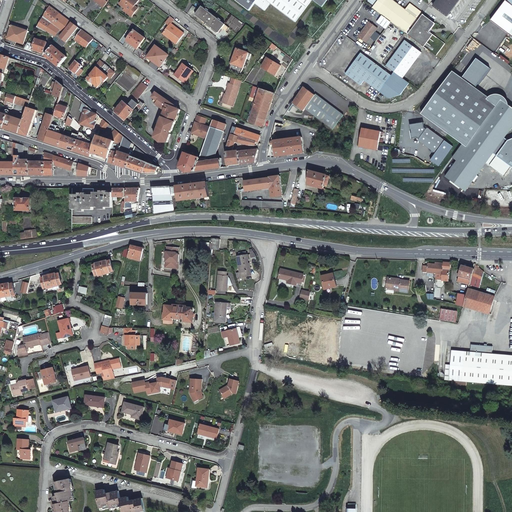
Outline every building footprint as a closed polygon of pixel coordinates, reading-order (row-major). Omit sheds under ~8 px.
[(138,0),(123,0),(125,1),(121,5),(126,9),(130,12),(129,14),(132,17),(138,8),(135,6),(139,0),(138,0)] [(272,2),(298,21),(313,0),(323,8),(328,0),(236,0),(251,11),(256,3),(266,10),(272,2)] [(391,0),(386,0),(378,12),(391,23),(406,34),(421,13),(410,5),(406,11),(391,0)] [(437,0),(433,6),(447,17),(459,0),(437,0)] [(511,0),(509,0),(508,2),(506,1),(500,9),(495,15),(491,21),(511,36),(511,0)] [(59,13),(49,5),(37,26),(46,31),(59,13)] [(207,23),(213,14),(202,6),(199,9),(193,5),(188,12),(194,16),(195,14),(207,23)] [(78,27),(59,13),(46,31),(59,38),(54,45),(50,50),(46,55),(60,66),(68,57),(60,50),(78,27)] [(225,24),(213,14),(207,23),(218,32),(225,24)] [(422,15),(408,35),(436,56),(445,44),(429,32),(434,24),(422,15)] [(176,44),(184,33),(171,24),(174,20),(171,17),(170,18),(169,17),(165,23),(169,26),(163,34),(176,44)] [(378,29),(370,23),(359,36),(363,39),(362,41),(367,44),(371,38),(372,38),(374,35),(374,34),(378,29)] [(12,40),(11,44),(15,46),(16,41),(23,43),(28,30),(12,25),(7,38),(12,40)] [(86,47),(94,38),(84,31),(82,29),(75,38),(86,47)] [(128,29),(119,42),(123,45),(126,41),(137,49),(134,53),(140,57),(143,53),(144,51),(138,47),(146,37),(135,29),(132,32),(128,29)] [(47,41),(36,38),(33,48),(44,52),(47,41)] [(387,66),(403,78),(422,53),(406,41),(387,66)] [(156,45),(148,56),(161,66),(169,54),(156,45)] [(247,52),(237,48),(229,70),(239,74),(247,52)] [(143,53),(140,57),(145,61),(148,56),(143,53)] [(368,82),(380,67),(377,65),(361,53),(346,73),(361,84),(365,80),(368,82)] [(0,82),(3,73),(0,72),(0,67),(6,69),(10,57),(0,54),(0,82)] [(268,58),(262,67),(275,74),(277,70),(278,70),(281,64),(268,58)] [(83,65),(76,60),(70,68),(80,76),(84,70),(81,68),(83,65)] [(96,66),(98,67),(104,72),(108,66),(101,60),(96,66)] [(194,71),(183,63),(176,73),(171,70),(168,74),(173,78),(175,75),(185,82),(194,71)] [(116,72),(108,66),(104,72),(109,77),(111,78),(116,72)] [(401,95),(410,84),(403,78),(387,66),(384,70),(380,67),(368,82),(380,91),(389,98),(401,95)] [(109,77),(104,72),(98,67),(87,79),(86,81),(96,89),(102,83),(103,84),(109,77)] [(465,188),(511,125),(511,107),(509,106),(508,103),(507,100),(505,98),(502,96),(500,95),(496,95),(493,96),(491,97),(489,98),(487,100),(452,73),(422,114),(467,147),(466,148),(462,145),(453,158),(457,161),(446,175),(465,188)] [(232,77),(230,84),(239,87),(241,81),(232,77)] [(64,87),(57,81),(53,94),(61,97),(61,95),(64,88),(64,87)] [(133,96),(138,100),(148,87),(142,82),(133,96)] [(226,87),(227,88),(222,102),(233,106),(239,87),(230,84),(227,83),(226,87)] [(318,117),(330,103),(316,92),(315,93),(304,85),(300,90),(293,101),(303,108),(305,106),(318,117)] [(261,88),(254,86),(250,97),(257,99),(261,88)] [(275,93),(261,88),(257,99),(249,122),(264,127),(275,93)] [(163,108),(159,119),(169,125),(173,127),(175,122),(179,108),(171,105),(171,104),(171,103),(170,102),(169,101),(153,90),(149,96),(152,98),(154,100),(152,103),(159,108),(160,107),(163,108)] [(28,100),(8,93),(4,107),(6,107),(8,101),(15,103),(28,107),(30,101),(28,100)] [(126,120),(129,116),(133,111),(139,104),(134,99),(132,102),(129,105),(124,101),(116,112),(126,120)] [(345,116),(330,103),(318,117),(334,130),(345,116)] [(55,115),(64,118),(68,107),(58,104),(55,115)] [(86,105),(83,113),(80,123),(94,128),(96,122),(94,121),(97,114),(86,105)] [(36,110),(28,108),(24,120),(20,133),(27,136),(36,110)] [(38,111),(36,110),(27,136),(30,137),(38,111)] [(0,127),(4,128),(8,116),(6,115),(6,114),(1,112),(1,113),(0,113),(0,127)] [(38,139),(46,142),(50,130),(52,122),(54,117),(54,116),(47,114),(38,139)] [(207,118),(198,115),(197,117),(192,133),(207,138),(211,127),(205,125),(207,118)] [(8,116),(4,128),(20,133),(24,120),(8,116)] [(109,124),(103,119),(99,129),(103,131),(109,124)] [(169,125),(159,119),(154,137),(160,142),(168,142),(169,137),(171,130),(172,130),(173,127),(169,125)] [(200,158),(195,171),(221,168),(220,159),(214,160),(227,124),(214,119),(211,127),(207,138),(200,158)] [(276,122),(273,134),(278,135),(280,136),(283,124),(276,122)] [(424,122),(410,123),(411,137),(417,137),(419,138),(419,140),(435,152),(444,140),(428,127),(427,129),(425,127),(424,122)] [(261,136),(234,127),(232,133),(259,143),(261,136)] [(124,136),(115,129),(106,139),(97,136),(95,143),(92,151),(95,151),(94,153),(106,157),(106,155),(110,156),(114,144),(121,146),(121,145),(124,136)] [(383,133),(364,129),(361,147),(379,151),(383,133)] [(53,144),(59,146),(63,134),(50,130),(46,142),(53,144)] [(59,146),(73,151),(78,134),(73,132),(71,137),(63,134),(59,146)] [(73,151),(90,157),(92,151),(95,143),(93,143),(93,144),(87,142),(88,139),(82,133),(79,132),(78,134),(73,151)] [(259,143),(232,133),(226,148),(226,150),(231,151),(232,150),(233,151),(236,142),(248,145),(251,146),(259,147),(260,143),(259,143)] [(131,143),(124,136),(121,145),(121,146),(119,150),(115,164),(127,169),(132,155),(128,154),(128,153),(126,152),(126,153),(121,152),(123,147),(129,149),(131,143)] [(271,141),(270,144),(274,144),(276,157),(304,153),(302,136),(277,140),(271,141)] [(15,174),(29,175),(29,161),(29,160),(19,160),(19,155),(23,155),(23,145),(16,142),(16,162),(15,174)] [(119,150),(121,146),(114,144),(110,156),(108,162),(115,164),(119,150)] [(143,174),(157,174),(160,167),(152,163),(153,160),(135,145),(132,155),(127,169),(143,174)] [(231,153),(227,153),(229,165),(255,162),(258,151),(257,150),(231,153)] [(186,172),(195,171),(200,158),(193,155),(193,153),(185,151),(180,167),(186,172)] [(71,170),(74,161),(65,159),(45,152),(44,161),(44,175),(53,175),(54,165),(71,170)] [(0,171),(0,174),(15,174),(16,162),(14,162),(0,161),(0,171)] [(29,175),(44,175),(44,161),(29,161),(29,175)] [(91,167),(79,163),(77,175),(87,175),(88,170),(91,171),(91,167)] [(308,185),(324,189),(324,186),(328,187),(330,177),(327,176),(327,175),(325,175),(312,171),(308,185)] [(273,197),(283,195),(280,175),(270,177),(245,181),(246,187),(244,187),(245,191),(271,188),(273,197)] [(171,187),(172,194),(177,194),(178,201),(180,201),(210,197),(208,182),(171,187)] [(166,212),(175,210),(172,194),(171,187),(151,187),(154,213),(166,212)] [(125,188),(113,188),(113,192),(113,196),(117,196),(125,196),(125,188)] [(127,188),(126,201),(138,201),(141,188),(127,188)] [(370,206),(373,190),(373,189),(371,188),(369,195),(366,195),(365,199),(368,199),(367,205),(370,206)] [(299,190),(294,189),(291,204),(295,205),(299,190)] [(94,207),(113,207),(113,200),(113,196),(113,192),(105,192),(105,191),(102,191),(102,192),(93,192),(93,195),(84,194),(84,191),(82,191),(82,195),(72,195),(72,209),(94,209),(94,207)] [(31,198),(16,198),(16,203),(15,203),(15,205),(16,205),(17,211),(31,210),(31,198)] [(243,207),(284,208),(283,201),(242,200),(243,207)] [(125,219),(136,216),(137,213),(133,214),(132,210),(128,211),(127,209),(125,210),(125,212),(125,219)] [(21,240),(38,237),(37,230),(25,231),(25,232),(20,233),(21,240)] [(132,245),(131,248),(128,257),(141,260),(144,248),(132,245)] [(167,252),(165,268),(179,270),(181,255),(178,253),(167,252)] [(241,276),(248,275),(248,271),(251,270),(249,262),(249,263),(248,259),(249,259),(248,254),(238,255),(241,276)] [(102,261),(106,274),(111,272),(111,271),(114,270),(111,259),(108,260),(102,261)] [(100,275),(106,274),(102,261),(97,263),(94,264),(97,275),(100,274),(100,275)] [(450,263),(444,262),(444,263),(443,265),(442,276),(436,274),(436,281),(449,282),(450,263)] [(423,272),(424,272),(427,273),(433,274),(435,274),(436,274),(442,276),(443,265),(437,264),(429,264),(428,266),(424,266),(423,272)] [(479,267),(476,264),(475,269),(470,284),(480,287),(485,272),(479,267)] [(458,281),(470,284),(475,269),(462,266),(461,271),(459,271),(458,274),(460,275),(458,281)] [(219,271),(218,289),(227,290),(228,285),(228,275),(227,275),(227,272),(219,271)] [(55,287),(60,285),(60,284),(63,283),(60,272),(57,273),(51,274),(55,287)] [(304,278),(282,273),(280,282),(289,284),(289,286),(298,288),(299,286),(302,287),(302,286),(304,286),(305,280),(304,279),(304,278)] [(49,288),(55,287),(51,274),(46,276),(46,277),(43,278),(46,288),(49,288)] [(334,274),(322,277),(325,290),(336,288),(334,274)] [(409,294),(410,282),(397,281),(398,280),(388,279),(387,289),(395,290),(395,292),(409,294)] [(5,284),(7,296),(13,295),(13,294),(16,294),(13,283),(10,284),(10,283),(5,284)] [(120,287),(118,297),(125,299),(127,289),(120,287)] [(467,295),(463,305),(485,313),(488,314),(487,315),(489,316),(495,297),(469,288),(467,295)] [(301,299),(310,301),(311,293),(303,291),(301,299)] [(148,292),(132,292),(132,305),(148,305),(148,292)] [(456,304),(463,305),(467,295),(463,294),(462,294),(458,293),(456,304)] [(230,303),(217,302),(216,317),(227,317),(227,306),(230,306),(230,303)] [(64,309),(62,303),(55,306),(57,312),(64,309)] [(180,318),(181,305),(174,304),(174,306),(166,305),(165,313),(164,319),(173,320),(174,318),(180,318)] [(187,306),(181,305),(180,318),(181,318),(185,319),(185,321),(194,322),(195,315),(194,315),(195,308),(187,307),(187,306)] [(456,311),(441,309),(441,317),(455,318),(456,311)] [(0,325),(3,327),(9,328),(11,321),(4,319),(4,318),(0,316),(0,325)] [(73,326),(70,316),(61,319),(63,329),(65,335),(73,332),(72,326),(73,326)] [(20,323),(11,321),(9,328),(18,331),(20,323)] [(132,328),(125,327),(125,335),(126,335),(126,345),(128,345),(136,345),(136,335),(136,330),(132,330),(132,328)] [(241,344),(239,338),(238,330),(223,332),(225,338),(230,337),(231,346),(241,344)] [(53,342),(50,332),(40,335),(39,332),(24,337),(26,343),(19,352),(19,356),(29,354),(28,350),(27,348),(27,347),(32,345),(34,345),(42,342),(43,345),(53,342)] [(184,336),(183,351),(190,352),(193,337),(184,336)] [(6,347),(13,349),(15,343),(8,340),(6,347)] [(491,347),(476,346),(470,345),(469,353),(451,352),(450,365),(445,364),(444,381),(451,381),(450,386),(460,387),(460,382),(511,385),(511,355),(491,354),(491,347)] [(97,366),(100,375),(101,375),(103,382),(116,379),(114,371),(123,369),(121,361),(112,363),(112,365),(103,367),(103,365),(97,366)] [(43,370),(47,383),(58,380),(54,367),(43,370)] [(89,368),(74,372),(76,382),(92,378),(89,368)] [(145,380),(133,382),(135,392),(147,389),(148,393),(161,390),(160,386),(163,386),(175,389),(177,380),(163,377),(158,378),(159,380),(159,382),(149,384),(149,382),(146,382),(145,380)] [(30,389),(37,387),(35,378),(27,380),(27,379),(20,381),(21,384),(20,384),(18,384),(13,386),(12,386),(15,396),(23,394),(23,391),(30,389)] [(198,400),(204,397),(201,391),(202,391),(203,379),(192,379),(191,393),(193,398),(197,396),(198,400)] [(226,387),(220,390),(225,398),(234,393),(236,393),(240,381),(231,379),(229,386),(228,387),(226,387)] [(105,397),(86,395),(85,405),(103,407),(105,397)] [(69,397),(53,401),(56,412),(71,409),(69,397)] [(144,407),(125,402),(122,411),(133,414),(132,417),(141,419),(144,407)] [(26,427),(27,421),(27,417),(29,417),(30,411),(19,410),(18,418),(15,418),(14,425),(26,427)] [(171,419),(168,429),(173,430),(173,432),(182,434),(185,423),(171,419)] [(208,433),(207,434),(218,437),(219,428),(201,424),(199,431),(208,433)] [(85,436),(69,440),(72,450),(80,448),(79,444),(81,444),(86,443),(85,436)] [(30,440),(19,438),(18,449),(22,449),(22,458),(31,459),(32,450),(29,449),(30,440)] [(117,454),(118,451),(119,445),(110,442),(107,453),(108,454),(107,460),(106,461),(116,463),(119,454),(117,454)] [(140,452),(138,462),(140,462),(138,469),(139,470),(147,472),(152,455),(140,452)] [(173,460),(171,468),(168,477),(179,480),(180,474),(181,471),(183,463),(173,460)] [(199,469),(196,481),(194,486),(204,489),(206,481),(207,481),(210,472),(199,469)] [(74,488),(72,477),(55,482),(56,488),(59,487),(59,491),(57,492),(58,494),(53,495),(55,503),(53,503),(55,510),(57,510),(57,511),(71,511),(72,510),(70,500),(75,498),(73,488),(74,488)] [(105,489),(97,490),(99,509),(123,506),(123,511),(144,511),(143,498),(129,500),(129,497),(120,498),(119,491),(105,493),(105,489)] [(357,511),(358,508),(358,503),(349,503),(349,508),(348,511),(357,511)]
